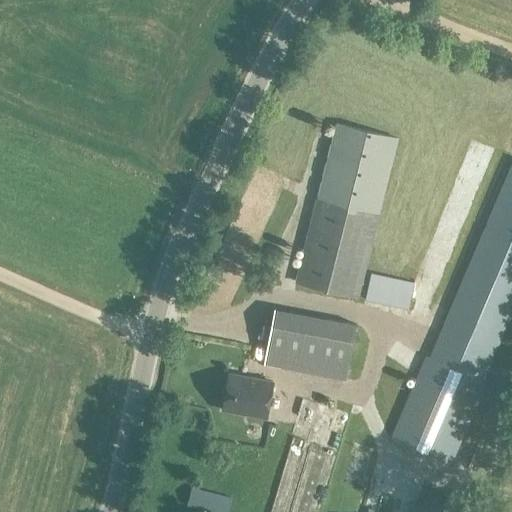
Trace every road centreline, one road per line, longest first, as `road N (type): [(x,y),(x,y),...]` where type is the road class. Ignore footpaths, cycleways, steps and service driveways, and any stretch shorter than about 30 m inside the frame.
road 1 (unclassified): [(150,332),(177,253),(301,0)]
road 2 (unclassified): [(114,511),(150,332)]
road 3 (unclassified): [(0,272),(150,332)]
road 4 (track): [(382,0),(511,51)]
